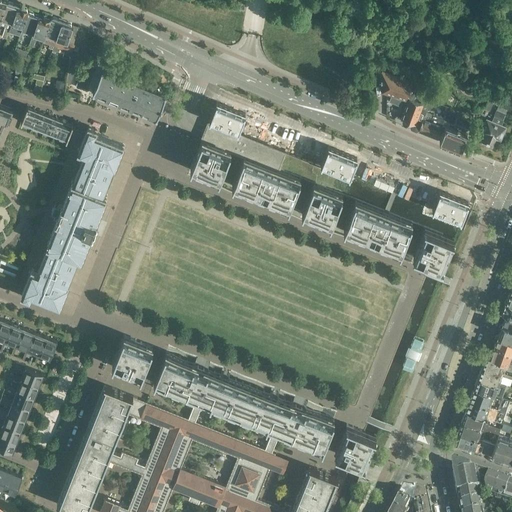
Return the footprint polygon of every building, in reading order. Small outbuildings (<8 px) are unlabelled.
[(7,2),(1,18),(0,20),(0,24),(5,26),(2,36),(7,38),(12,22),(17,4),(9,1),(7,2)] [(12,22),(23,26),(29,9),(28,9),(27,8),(17,4),(12,22)] [(29,9),(23,26),(22,28),(33,32),(39,15),(35,14),(34,12),(29,10),(29,9)] [(39,15),(33,32),(45,36),(46,34),(51,17),(47,16),(44,17),(39,15)] [(51,17),(46,34),(52,36),(46,55),(50,56),(51,52),(53,48),(56,37),(62,19),(55,16),(53,17),(52,17),(51,17)] [(62,19),(56,37),(53,48),(57,49),(58,47),(65,49),(72,51),(75,42),(74,41),(79,27),(73,25),(73,24),(72,22),(62,19)] [(22,71),(25,57),(20,56),(16,70),(22,71)] [(70,56),(66,82),(70,84),(80,60),(70,56)] [(96,67),(85,62),(76,85),(87,90),(96,67)] [(93,92),(94,93),(95,92),(156,117),(156,118),(157,118),(167,94),(165,93),(165,94),(128,79),(104,70),(104,69),(103,68),(93,92)] [(412,80),(381,71),(382,91),(406,99),(409,100),(409,99),(411,100),(413,94),(415,90),(427,94),(424,103),(429,105),(431,97),(432,96),(435,87),(434,87),(417,82),(417,83),(412,81),(412,80)] [(36,79),(33,89),(41,91),(43,80),(36,79)] [(64,87),(65,81),(60,80),(57,79),(55,89),(63,90),(64,87)] [(489,96),(485,106),(484,108),(490,110),(495,99),(489,96)] [(409,100),(401,118),(412,123),(411,127),(411,128),(411,129),(416,131),(419,130),(423,119),(424,116),(425,116),(426,111),(428,107),(429,105),(424,103),(423,104),(411,100),(409,99),(409,100)] [(216,101),(209,121),(238,132),(245,113),(216,101)] [(0,128),(4,120),(7,121),(7,120),(5,119),(8,109),(11,110),(12,109),(0,104),(0,128)] [(27,106),(21,122),(33,127),(39,111),(27,106)] [(487,119),(482,131),(482,132),(486,134),(483,142),(492,146),(496,137),(500,139),(505,127),(501,125),(506,113),(496,109),(491,121),(487,119)] [(44,131),(50,115),(39,111),(33,127),(44,131)] [(423,119),(419,130),(441,137),(445,126),(442,125),(443,124),(445,118),(444,118),(426,111),(425,116),(424,116),(423,119)] [(44,131),(55,135),(61,119),(50,115),(44,131)] [(471,120),(457,115),(454,123),(467,129),(471,120)] [(55,135),(67,140),(73,124),(61,119),(55,135)] [(441,137),(439,141),(461,149),(462,147),(467,134),(465,133),(448,126),(443,124),(442,125),(445,126),(441,137)] [(57,219),(47,245),(49,245),(38,271),(32,269),(21,295),(30,299),(32,295),(60,306),(70,282),(68,282),(78,257),(81,258),(81,259),(82,259),(82,258),(92,233),(93,234),(99,219),(97,219),(107,195),(108,194),(107,193),(106,194),(104,193),(114,168),(116,168),(124,144),(96,133),(98,129),(89,125),(78,152),(84,155),(74,181),(73,181),(63,206),(62,205),(59,204),(58,207),(55,205),(51,214),(55,215),(54,218),(56,219),(57,219)] [(202,138),(190,168),(219,179),(231,150),(202,138)] [(328,146),(321,164),(332,169),(350,176),(357,157),(328,146)] [(241,157),(231,184),(285,206),(296,178),(241,157)] [(313,182),(302,212),(331,223),(342,194),(313,182)] [(440,190),(432,208),(462,220),(469,202),(440,190)] [(355,199),(343,229),(400,251),(412,222),(386,211),(355,199)] [(443,234),(424,227),(414,257),(442,268),(454,238),(443,234)] [(502,312),(506,313),(510,315),(510,314),(511,314),(511,303),(506,301),(502,312)] [(506,313),(502,324),(511,327),(511,314),(510,314),(510,315),(506,313)] [(12,322),(1,318),(0,320),(0,338),(5,341),(12,322)] [(23,326),(12,322),(5,341),(16,345),(23,326)] [(511,327),(502,324),(498,334),(511,338),(511,327)] [(34,331),(23,326),(16,345),(27,350),(34,331)] [(46,335),(34,331),(27,350),(38,354),(46,335)] [(511,338),(498,334),(494,345),(511,351),(511,338)] [(57,340),(46,335),(38,354),(50,359),(57,340)] [(112,364),(128,370),(141,376),(153,346),(124,335),(112,364)] [(414,336),(410,347),(420,351),(424,340),(414,336)] [(490,355),(508,362),(511,363),(511,356),(510,356),(511,351),(494,345),(490,355)] [(272,450),(280,431),(322,448),(334,418),(165,351),(154,381),(196,397),(188,417),(104,384),(57,503),(78,511),(86,511),(91,500),(108,459),(142,473),(128,508),(120,505),(121,502),(106,496),(99,511),(324,511),(338,477),(309,465),(291,511),(257,497),(275,452),(272,450)] [(486,354),(482,365),(502,372),(504,368),(511,370),(511,363),(508,362),(490,355),(486,354)] [(407,355),(402,366),(412,370),(416,359),(407,355)] [(482,365),(478,377),(497,384),(498,382),(511,386),(511,382),(511,375),(505,373),(502,372),(482,365)] [(44,373),(25,366),(21,378),(40,385),(44,373)] [(478,377),(474,386),(493,393),(496,388),(510,393),(511,387),(511,386),(498,382),(497,384),(478,377)] [(40,385),(21,378),(16,389),(35,396),(40,385)] [(474,386),(470,397),(505,410),(509,399),(493,393),(474,386)] [(35,396),(16,389),(12,400),(31,407),(35,396)] [(470,397),(466,409),(485,416),(502,422),(505,410),(470,397)] [(31,407),(12,400),(8,411),(26,418),(31,407)] [(466,409),(462,418),(482,425),(481,428),(494,433),(498,434),(500,428),(489,424),(489,423),(483,421),(485,416),(466,409)] [(26,418),(8,411),(3,422),(22,430),(26,418)] [(462,418),(458,430),(480,438),(481,438),(478,437),(481,428),(482,425),(462,418)] [(22,430),(3,422),(0,430),(0,433),(17,441),(22,430)] [(510,431),(511,425),(511,424),(503,422),(500,428),(510,431)] [(346,424),(335,453),(353,460),(364,464),(376,435),(346,424)] [(480,438),(458,430),(457,434),(455,439),(456,440),(456,442),(463,444),(475,448),(483,451),(491,454),(495,443),(491,442),(487,440),(480,438)] [(17,441),(0,433),(0,447),(13,452),(17,441)] [(495,443),(491,454),(502,458),(509,438),(498,434),(496,440),(495,443)] [(511,438),(509,438),(502,458),(511,461),(511,438)] [(453,475),(457,494),(477,490),(483,489),(484,488),(488,474),(477,470),(469,471),(470,467),(454,462),(452,463),(453,475)] [(11,470),(0,465),(0,487),(2,488),(3,489),(11,470)] [(22,475),(11,470),(3,489),(4,489),(15,493),(22,475)] [(484,488),(483,492),(483,495),(484,497),(492,500),(493,497),(500,477),(488,474),(484,488)] [(493,497),(492,500),(491,502),(490,507),(491,510),(492,511),(493,511),(497,499),(503,501),(510,481),(500,477),(493,497)] [(511,481),(510,481),(503,501),(502,505),(511,508),(511,481)] [(403,490),(399,498),(410,504),(413,506),(415,490),(407,489),(407,490),(404,490),(403,490)] [(415,490),(413,506),(415,506),(416,506),(429,504),(427,493),(425,493),(423,492),(424,491),(415,490)] [(477,490),(457,494),(459,505),(480,501),(482,501),(481,496),(479,497),(477,490)] [(399,498),(393,509),(398,511),(412,511),(413,507),(413,506),(410,504),(399,498)] [(480,501),(459,505),(460,511),(480,511),(482,511),(480,501)]
